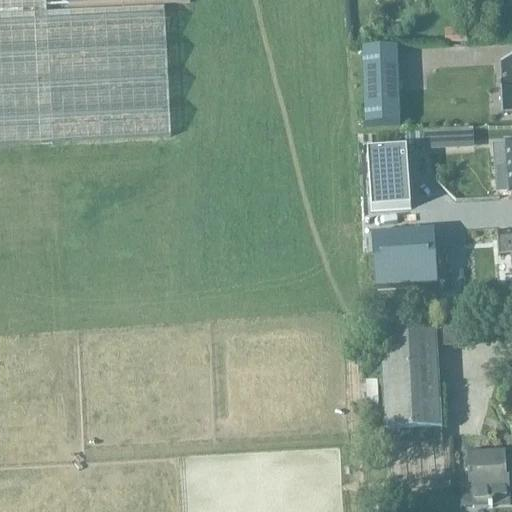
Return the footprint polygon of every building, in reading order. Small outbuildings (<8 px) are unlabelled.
[(0,0),(0,146),(171,138),(164,9),(47,15),(45,0),(0,0)] [(68,0),(69,9),(190,4),(189,0),(68,0)] [(397,50),(362,51),(365,127),(399,126),(397,50)] [(499,85),(501,115),(511,114),(511,64),(500,65),(502,85),(499,85)] [(507,144),(504,144),(504,147),(505,147),(507,172),(495,173),(496,194),(508,193),(508,197),(510,196),(511,195),(511,143),(507,144)] [(406,151),(367,154),(371,214),(410,211),(406,151)] [(432,232),(371,237),(375,291),(436,287),(432,232)] [(511,234),(499,235),(500,258),(511,257),(511,234)] [(384,433),(441,430),(436,329),(379,332),(384,433)] [(472,509),(511,506),(509,482),(506,482),(504,455),(466,457),(468,488),(470,488),(472,509)]
